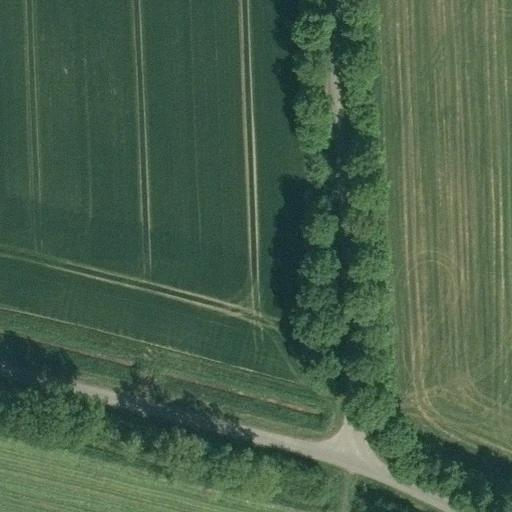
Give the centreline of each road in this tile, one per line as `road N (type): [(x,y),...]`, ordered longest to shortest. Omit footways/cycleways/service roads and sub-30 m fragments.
road 1 (residential): [(345,463),(352,319),(338,0)]
road 2 (residential): [(0,372),(345,463)]
road 3 (residential): [(345,463),(468,511)]
